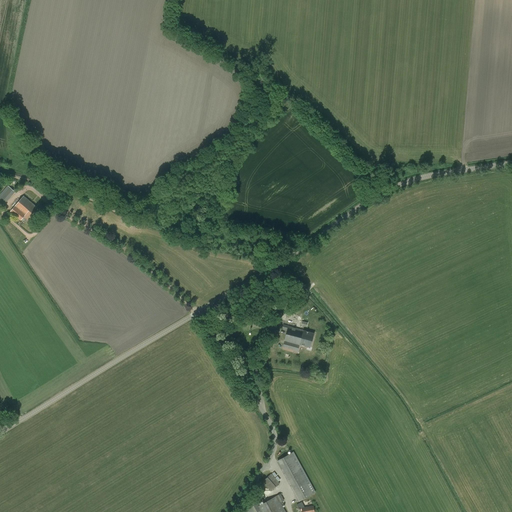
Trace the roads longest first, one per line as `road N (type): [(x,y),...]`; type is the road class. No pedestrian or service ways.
road 1 (unknown): [(25,190),(8,213),(28,235),(71,219),(131,253),(199,312),(263,327),(256,367),(261,409)]
road 2 (tertiary): [(199,312),(381,192),(511,161)]
road 3 (unclassified): [(231,511),(270,459),(275,436),(199,312)]
road 4 (tertiary): [(0,432),(199,312)]
